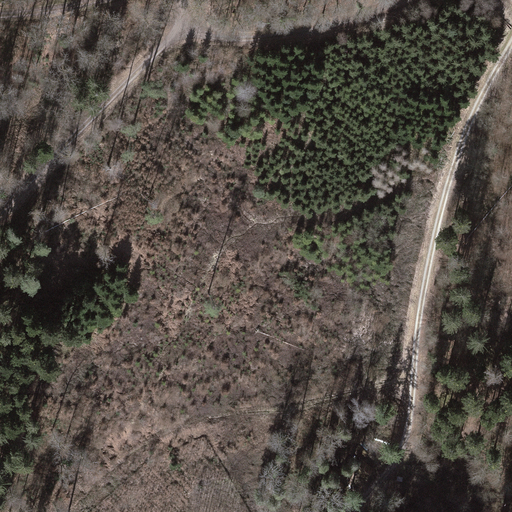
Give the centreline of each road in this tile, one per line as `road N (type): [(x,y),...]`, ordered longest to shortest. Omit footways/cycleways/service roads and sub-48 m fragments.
road 1 (track): [(355,511),(392,467),(409,426),(419,328),(456,155),(511,44)]
road 2 (track): [(414,380),(204,415),(137,449),(72,511)]
road 3 (track): [(184,28),(117,88),(0,223)]
road 4 (track): [(405,0),(303,35),(244,38),(184,28),(181,0)]
road 5 (track): [(0,113),(182,6)]
